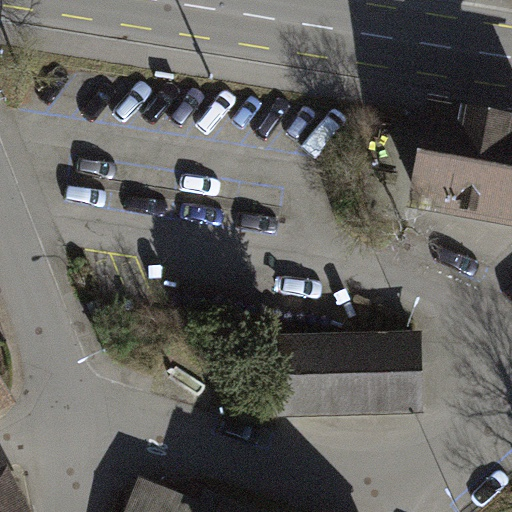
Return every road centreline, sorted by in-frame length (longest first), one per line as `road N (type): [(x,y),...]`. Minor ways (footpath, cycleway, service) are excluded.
road 1 (residential): [(78,434),(138,435),(278,474),(369,482),(443,459),(511,414)]
road 2 (primary): [(154,0),(511,58)]
road 3 (residential): [(0,218),(78,434)]
